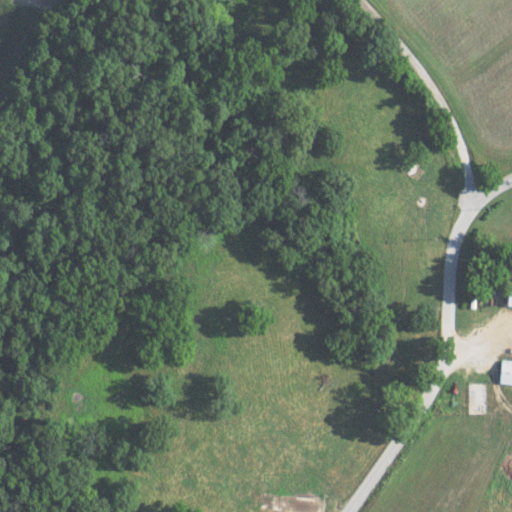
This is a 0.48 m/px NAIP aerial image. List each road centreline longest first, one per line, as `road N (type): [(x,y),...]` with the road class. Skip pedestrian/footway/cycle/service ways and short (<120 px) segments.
road 1 (residential): [(497,190),(370,0),(20,74),(0,117)]
road 2 (residential): [(355,511),(444,379),(463,233),(497,190)]
